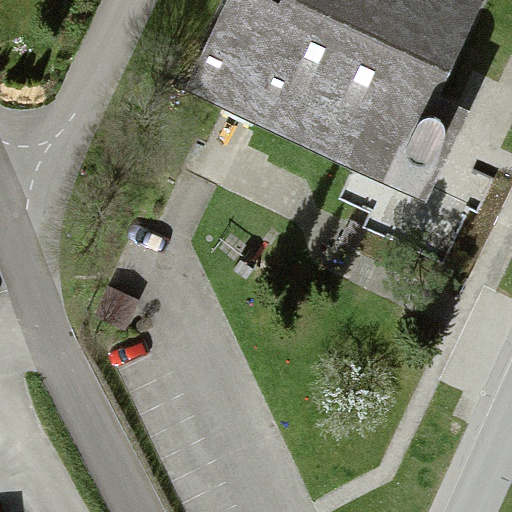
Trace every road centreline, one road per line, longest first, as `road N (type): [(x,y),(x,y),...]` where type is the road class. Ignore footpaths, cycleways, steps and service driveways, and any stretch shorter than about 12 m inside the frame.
road 1 (residential): [(0,206),(139,511)]
road 2 (residential): [(0,160),(77,104),(137,0)]
